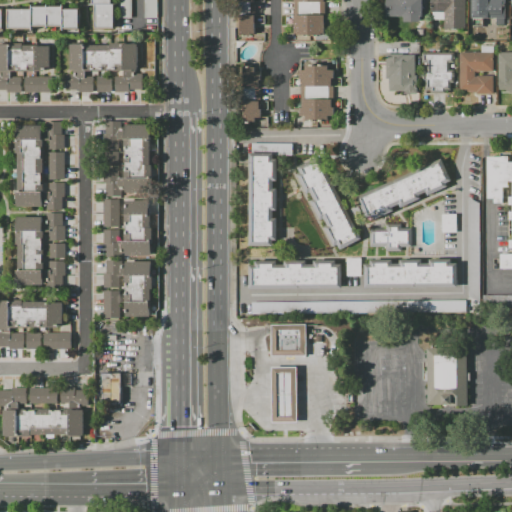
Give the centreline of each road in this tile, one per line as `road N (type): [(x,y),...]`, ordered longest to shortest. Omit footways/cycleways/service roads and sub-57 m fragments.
road 1 (primary): [(217,456),(215,0)]
road 2 (secondary): [(219,491),(511,483)]
road 3 (primary): [(177,114),(178,378)]
road 4 (secondary): [(178,457),(0,464)]
road 5 (secondary): [(380,454),(217,456)]
road 6 (residential): [(369,135),(511,127)]
road 7 (residential): [(354,0),(369,135)]
road 8 (secondary): [(506,454),(380,454)]
